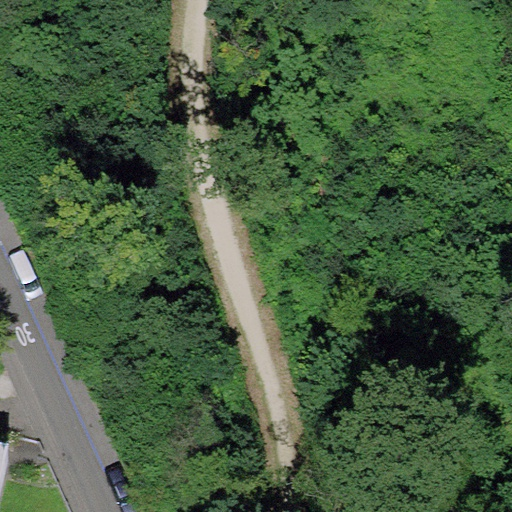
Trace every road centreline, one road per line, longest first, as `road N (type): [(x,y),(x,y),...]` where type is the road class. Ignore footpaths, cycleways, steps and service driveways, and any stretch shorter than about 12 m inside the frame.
road 1 (track): [(290,511),(179,86),(185,0)]
road 2 (residential): [(0,271),(110,511)]
